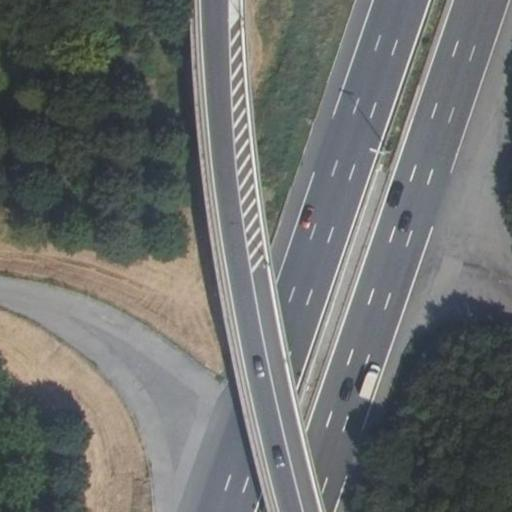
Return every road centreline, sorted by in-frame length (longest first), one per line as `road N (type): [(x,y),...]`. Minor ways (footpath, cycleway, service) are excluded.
road 1 (motorway): [(308,511),(485,0)]
road 2 (motorway): [(401,0),(229,511)]
road 3 (motorway): [(220,0),(256,351),(294,511)]
